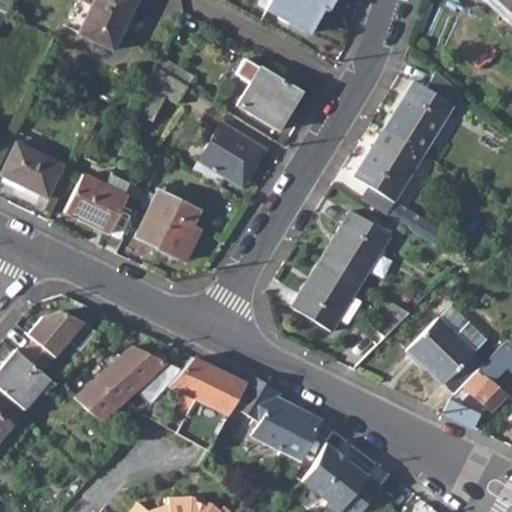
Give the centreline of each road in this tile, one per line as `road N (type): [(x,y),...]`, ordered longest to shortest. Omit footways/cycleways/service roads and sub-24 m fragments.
road 1 (residential): [(210,336),(375,53),(392,0)]
road 2 (residential): [(511,501),(383,419),(210,336)]
road 3 (unknown): [(248,354),(196,421),(60,511)]
road 4 (residential): [(210,336),(34,250)]
